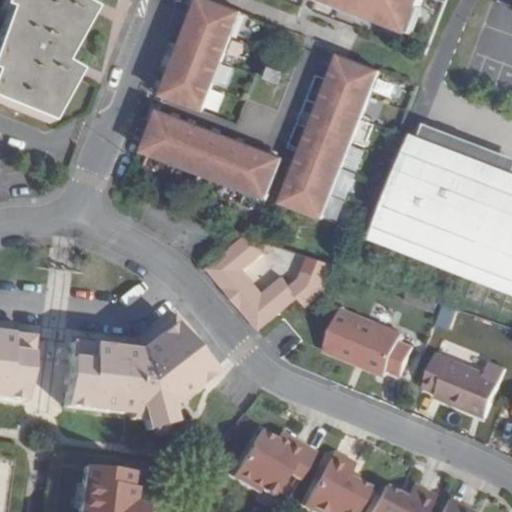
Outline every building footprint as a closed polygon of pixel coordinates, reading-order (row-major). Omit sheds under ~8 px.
[(3,0),(1,7),(7,10),(0,30),(0,104),(48,124),(76,73),(62,62),(93,11),(77,0),(3,0)] [(211,0),(200,0),(164,96),(206,111),(244,12),(211,0)] [(422,0),(351,0),(367,6),(366,11),(407,27),(415,4),(421,6),(422,0)] [(384,67),(342,52),(289,201),(331,216),(384,67)] [(289,157),(161,111),(147,152),(274,198),(289,157)] [(511,275),(511,179),(498,175),(505,157),(423,126),(385,227),(511,275)] [(511,275),(385,227),(382,233),(511,282),(511,275)] [(247,235),(207,267),(219,278),(260,329),(298,296),(307,306),(323,291),(324,292),(335,266),(247,235)] [(173,320),(215,367),(221,362),(173,308),(147,331),(126,337),(96,336),(96,343),(138,349),(173,320)] [(325,357),(359,371),(364,360),(392,371),(406,376),(418,348),(403,342),(406,336),(345,311),(325,357)] [(181,396),(215,367),(173,320),(138,349),(96,343),(73,340),(66,403),(130,410),(130,416),(144,419),(146,428),(175,418),(173,409),(184,402),(181,396)] [(0,331),(9,333),(10,325),(0,323),(0,331)] [(0,395),(23,399),(31,336),(9,333),(0,331),(0,395)] [(486,374),(440,355),(427,388),(441,393),(439,398),(487,416),(506,368),(492,362),(486,374)] [(364,360),(359,371),(386,382),(392,371),(364,360)] [(291,476),(299,481),(315,454),(289,439),(284,447),(276,442),(262,434),(234,481),(260,496),(263,492),(276,500),(291,476)] [(281,434),(276,442),(284,447),(289,439),(281,434)] [(0,454),(0,511),(7,511),(16,456),(0,454)] [(358,511),(371,489),(358,482),(355,486),(347,482),(351,473),(354,467),(333,455),(304,508),(310,511),(358,511)] [(58,463),(52,511),(143,511),(143,504),(132,504),(135,473),(83,466),(58,463)] [(355,486),(358,482),(360,478),(351,473),(347,482),(355,486)] [(426,511),(435,497),(414,488),(411,493),(406,503),(396,499),(399,493),(385,486),(371,511),(426,511)] [(406,503),(411,493),(402,489),(399,493),(396,499),(406,503)] [(471,511),(449,500),(442,511),(471,511)]
